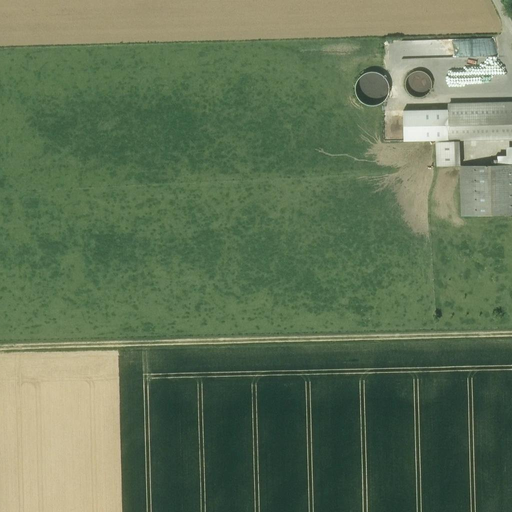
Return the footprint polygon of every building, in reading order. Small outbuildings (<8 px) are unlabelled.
[(485,38),(485,57),(445,57),(445,73),(499,74),(499,57),(494,57),(494,38),(485,38)] [(425,73),(421,71),(416,71),(411,73),(408,76),(405,81),(405,86),(407,91),(410,94),(414,97),(419,98),(424,97),(428,94),(431,90),(432,85),(431,80),(429,76),(425,73)] [(511,102),(449,104),(450,140),(511,138),(511,102)] [(437,166),(460,166),(459,140),(435,141),(437,166)] [(511,164),(460,166),(461,215),(511,213),(511,164)]
